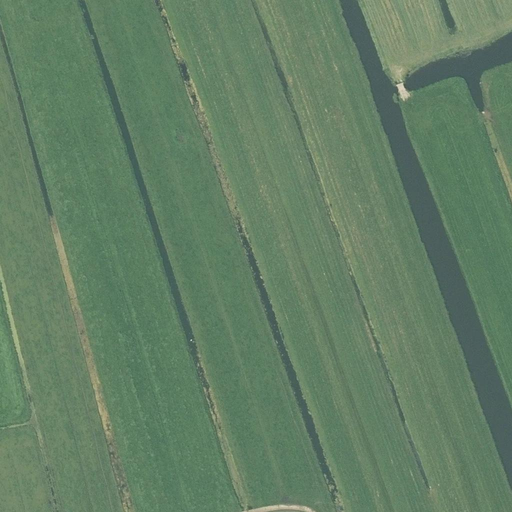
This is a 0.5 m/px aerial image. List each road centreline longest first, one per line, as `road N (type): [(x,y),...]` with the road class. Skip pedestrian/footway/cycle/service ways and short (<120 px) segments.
road 1 (track): [(511,234),(463,102),(417,109),(397,78)]
road 2 (track): [(511,14),(394,69)]
